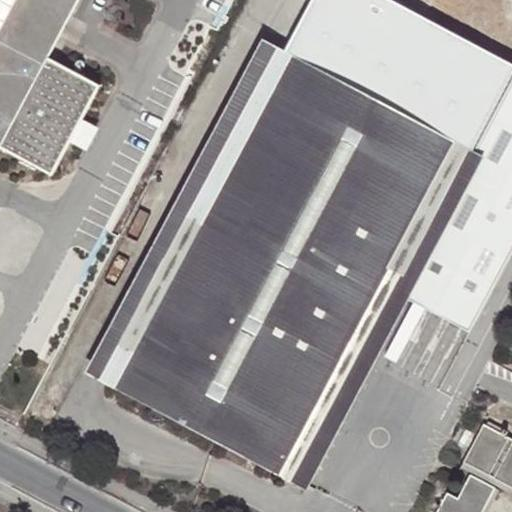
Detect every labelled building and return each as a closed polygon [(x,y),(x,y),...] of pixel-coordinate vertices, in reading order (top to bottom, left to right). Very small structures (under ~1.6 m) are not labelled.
[(98,87),(47,58),(78,0),(0,0),(0,147),(50,175),(68,140),(80,119),(98,87)] [(404,284),(422,249),(494,287),(511,252),(511,80),(475,150),(285,50),(108,383),(213,439),(286,478),(303,445),(315,451),(387,316),(375,310),(392,278),(404,284)] [(96,129),(80,119),(68,140),(85,149),(96,129)] [(471,331),(494,287),(422,249),(404,284),(399,293),(471,331)] [(511,439),(484,425),(466,458),(511,482),(511,439)] [(511,496),(511,482),(466,458),(460,469),(470,474),(493,486),(511,496)] [(479,511),(493,486),(470,474),(457,498),(446,493),(436,511),(479,511)]
